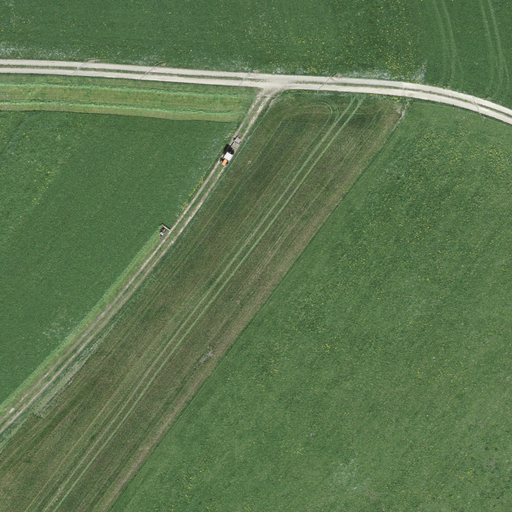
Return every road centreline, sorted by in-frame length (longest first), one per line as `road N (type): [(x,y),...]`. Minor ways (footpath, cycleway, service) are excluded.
road 1 (track): [(0,66),(362,83),(511,117)]
road 2 (track): [(277,85),(151,266),(0,428)]
